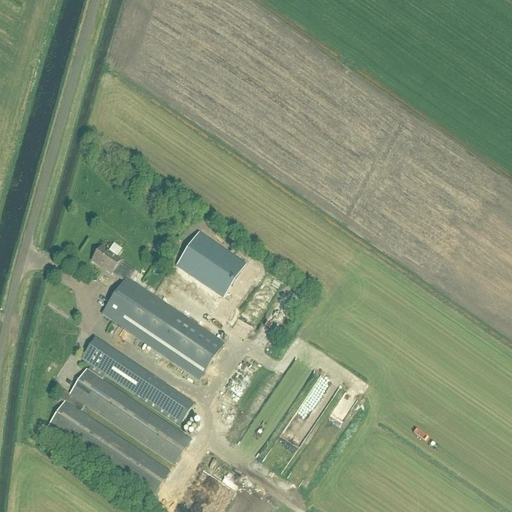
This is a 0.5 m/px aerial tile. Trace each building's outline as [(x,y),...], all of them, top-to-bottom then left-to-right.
[(190,269),(237,300),(257,269),(211,238),(190,269)] [(111,248),(118,255),(124,249),(117,242),(111,248)] [(200,383),(225,346),(130,282),(135,273),(121,263),(121,262),(102,249),(92,263),(111,276),(112,276),(124,284),(102,317),(200,383)] [(193,297),(198,289),(192,286),(188,293),(193,297)] [(207,304),(214,308),(218,301),(212,297),(207,304)] [(81,361),(135,397),(148,377),(95,341),(81,361)] [(192,443),(86,372),(70,396),(65,393),(60,401),(65,404),(48,429),(153,500),(170,475),(74,409),(78,403),(175,468),(192,443)] [(181,397),(174,398),(176,406),(183,405),(181,397)]
